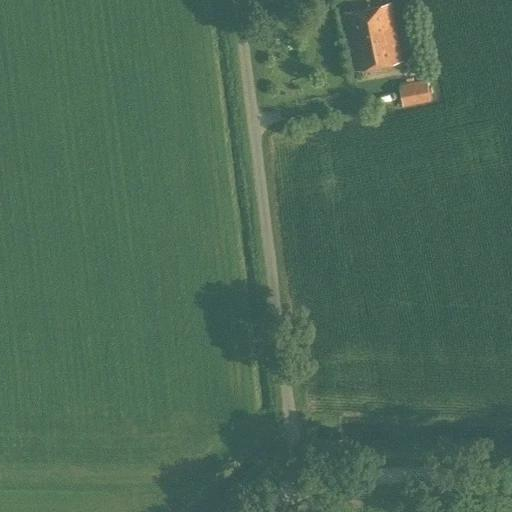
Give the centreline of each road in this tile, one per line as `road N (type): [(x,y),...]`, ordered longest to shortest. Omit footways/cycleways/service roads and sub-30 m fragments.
road 1 (unclassified): [(291,489),(235,0)]
road 2 (unclassified): [(291,489),(375,481),(511,484)]
